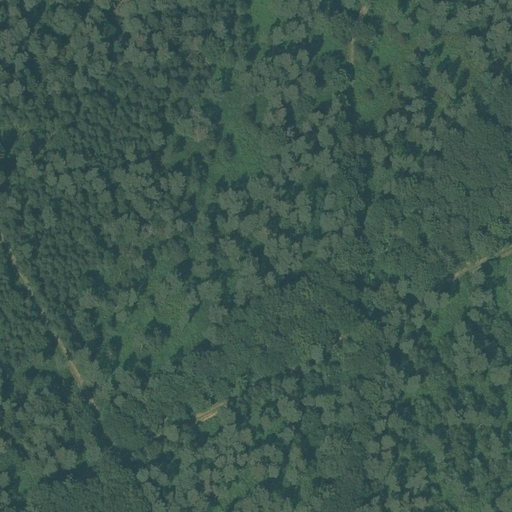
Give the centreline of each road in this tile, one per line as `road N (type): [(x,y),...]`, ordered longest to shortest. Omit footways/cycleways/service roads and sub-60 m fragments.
road 1 (track): [(362,329),(139,449)]
road 2 (track): [(0,237),(120,459)]
road 3 (unknown): [(357,241),(359,43),(372,0)]
road 4 (track): [(341,511),(366,414),(362,329)]
road 5 (track): [(511,249),(362,329)]
